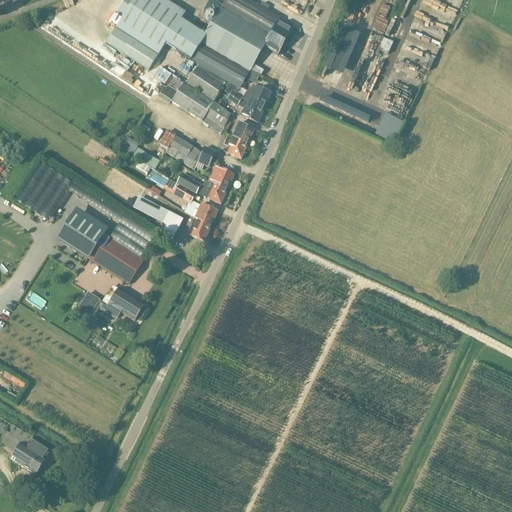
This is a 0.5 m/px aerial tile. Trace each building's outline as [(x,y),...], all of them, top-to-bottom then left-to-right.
[(264,49),(278,23),(280,20),(244,0),(226,0),(221,10),(216,7),(212,14),(217,17),(206,36),(182,21),(185,15),(162,0),(125,0),(116,15),(123,19),(106,45),(149,73),(166,46),(191,62),(191,63),(209,73),(208,75),(225,87),(232,92),(237,95),(240,91),(250,72),(264,49)] [(429,0),(424,0),(421,8),(453,21),(458,9),(449,5),(449,7),(429,0)] [(386,34),(393,5),(383,2),(376,32),(386,34)] [(418,27),(416,30),(437,39),(442,28),(449,31),(451,27),(418,12),(412,25),(418,27)] [(277,56),(292,31),(278,23),(264,49),(277,56)] [(327,68),(345,76),(363,35),(344,27),(327,68)] [(373,50),(375,40),(377,41),(378,36),(371,34),(367,48),(373,50)] [(422,38),(419,46),(437,53),(440,45),(422,38)] [(391,55),(395,42),(383,39),(379,51),(391,55)] [(264,72),(254,66),(250,72),(259,76),(261,77),(264,72)] [(214,104),(224,88),(225,87),(208,75),(198,68),(187,85),(214,104)] [(231,116),(173,78),(160,70),(152,84),(139,75),(131,87),(155,101),(160,95),(172,103),(203,123),(202,123),(221,135),(231,116)] [(249,90),(244,100),(249,102),(248,103),(264,110),(271,95),(253,87),(252,91),(249,90)] [(237,95),(232,92),(227,100),(237,108),(245,111),(242,118),(257,125),(264,110),(248,103),(249,102),(244,100),(243,99),(237,95)] [(396,145),(406,124),(387,115),(377,136),(396,145)] [(238,124),(232,139),(248,146),(255,131),(238,124)] [(175,139),(170,148),(187,159),(193,148),(176,137),(175,139)] [(121,149),(133,156),(137,149),(139,145),(127,138),(121,149)] [(248,146),(232,139),(225,154),(242,161),(248,146)] [(205,148),(202,154),(197,164),(208,169),(210,164),(211,164),(212,161),(215,153),(205,148)] [(146,177),(151,169),(139,162),(135,170),(146,177)] [(40,164),(18,204),(51,222),(73,182),(40,164)] [(212,184),(228,192),(235,177),(217,168),(210,183),(212,184)] [(201,187),(183,177),(179,184),(186,188),(197,194),(201,187)] [(196,197),(179,187),(169,180),(163,189),(174,196),(175,194),(192,204),(196,197)] [(212,184),(210,183),(205,181),(201,191),(202,191),(199,197),(221,206),(228,192),(212,184)] [(158,197),(161,194),(150,187),(148,190),(158,197)] [(168,215),(141,200),(136,210),(163,224),(178,232),(183,222),(168,215)] [(194,220),(194,221),(211,228),(218,212),(201,205),(198,211),(195,210),(191,219),(194,220)] [(129,287),(145,263),(105,236),(75,217),(60,241),(89,260),(129,287)] [(211,228),(194,221),(187,236),(204,243),(211,228)] [(119,291),(109,307),(103,303),(99,310),(105,313),(117,321),(121,314),(134,322),(144,307),(119,291)] [(76,313),(88,320),(100,301),(88,294),(76,313)] [(88,340),(113,353),(117,346),(92,334),(88,340)] [(0,444),(15,454),(10,460),(36,476),(51,452),(37,443),(33,440),(33,439),(27,435),(26,435),(24,434),(0,418),(0,444)]
